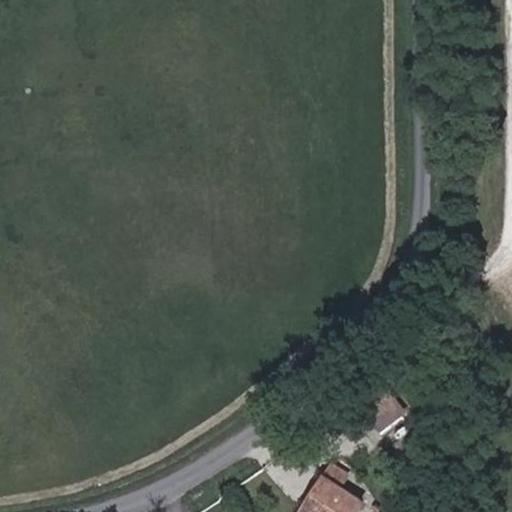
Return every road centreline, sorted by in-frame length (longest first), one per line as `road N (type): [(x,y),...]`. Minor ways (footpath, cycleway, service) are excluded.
road 1 (unclassified): [(427,0),(428,176),(420,239),(405,286),(379,326),(249,441),(179,485),(76,511)]
road 2 (track): [(511,246),(499,270),(456,305),(379,326)]
